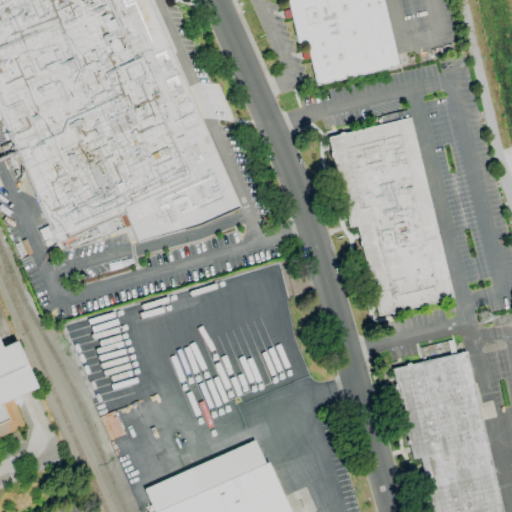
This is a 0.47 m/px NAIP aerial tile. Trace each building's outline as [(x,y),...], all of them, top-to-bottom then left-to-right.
[(0,144),(0,0),(113,0),(119,14),(132,8),(180,122),(199,114),(238,207),(137,249),(121,212),(42,245),(0,144)] [(320,83),(397,67),(380,0),(294,0),(290,1),(296,44),(306,43),(320,83)] [(381,313),(451,299),(406,115),(336,131),(381,313)] [(0,435),(21,427),(8,399),(26,392),(34,389),(14,342),(6,345),(0,346),(0,435)] [(431,511),(500,511),(466,353),(395,366),(431,511)] [(144,511),(151,509),(142,488),(189,467),(200,492),(269,461),(291,511),(144,511)]
